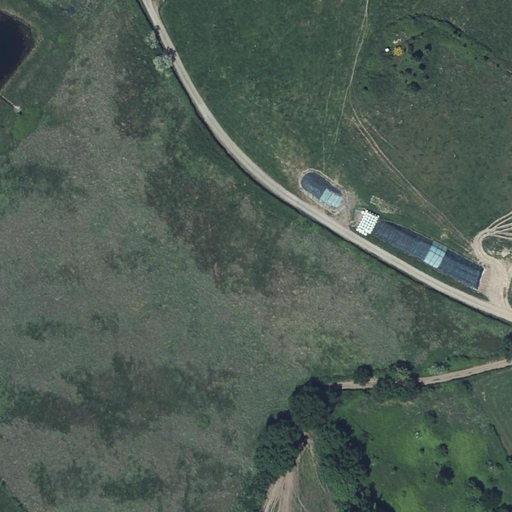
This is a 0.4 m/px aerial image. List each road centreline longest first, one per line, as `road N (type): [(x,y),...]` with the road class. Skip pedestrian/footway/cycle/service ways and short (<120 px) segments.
road 1 (unclassified): [(144,0),(228,144),(345,231),(511,311)]
road 2 (track): [(262,511),(307,398),(321,388),(419,382),(511,359)]
